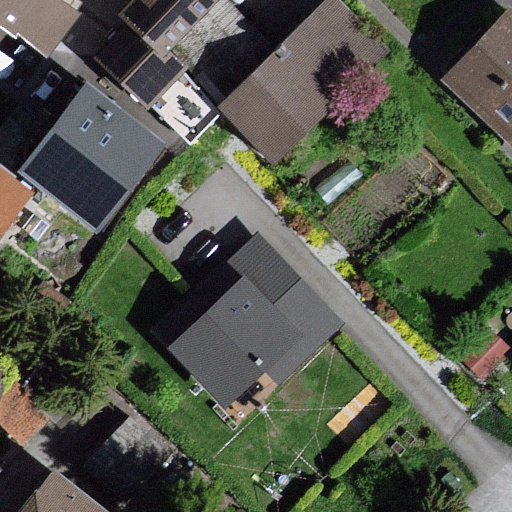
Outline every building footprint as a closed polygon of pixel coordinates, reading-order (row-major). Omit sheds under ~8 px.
[(0,0),(0,24),(19,35),(45,44),(75,0),(0,0)] [(213,0),(130,0),(87,46),(145,101),(228,14),(213,0)] [(332,0),(325,0),(223,99),(281,158),(387,56),(332,0)] [(444,76),(511,141),(511,24),(503,16),(444,76)] [(0,140),(17,111),(0,100),(0,68),(19,35),(0,24),(0,140)] [(21,163),(102,222),(161,141),(81,82),(21,163)] [(0,222),(19,194),(0,181),(0,222)] [(167,348),(224,412),(332,314),(257,231),(227,258),(245,278),(167,348)] [(0,479),(5,474),(0,469),(0,404),(13,376),(0,366),(0,479)] [(101,511),(57,477),(29,511),(101,511)]
